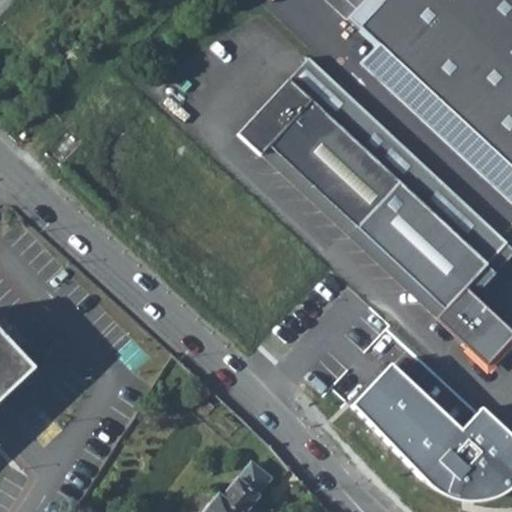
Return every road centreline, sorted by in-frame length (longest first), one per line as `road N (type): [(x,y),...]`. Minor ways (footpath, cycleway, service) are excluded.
road 1 (tertiary): [(362,511),(248,388),(0,164)]
road 2 (unknown): [(511,220),(397,115),(328,38),(313,0)]
